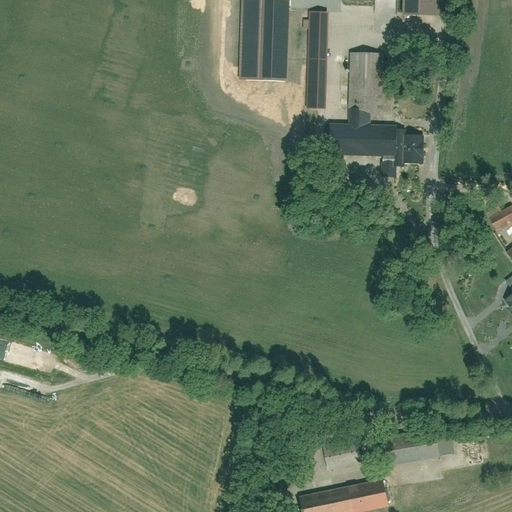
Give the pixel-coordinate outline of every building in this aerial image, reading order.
[(286,0),(257,0),(255,80),(285,81),(286,0)] [(431,0),(398,0),(399,14),(431,15),(431,0)] [(326,13),(307,12),(304,109),(323,109),(326,13)] [(380,111),(381,54),(350,53),(348,110),(367,111),(380,111)] [(348,110),(348,124),(366,125),(367,111),(348,110)] [(348,124),(329,124),(328,153),(391,155),(392,129),(392,125),(366,125),(348,124)] [(395,163),(422,164),(423,134),(404,134),(404,129),(392,129),(391,155),(391,163),(395,163)] [(380,163),(379,175),(395,176),(395,163),(391,163),(380,163)] [(485,212),(494,230),(511,220),(511,207),(511,205),(500,211),(497,205),(485,212)] [(511,246),(503,253),(511,264),(511,246)] [(511,293),(503,300),(511,311),(511,293)] [(438,439),(392,446),(395,461),(441,454),(438,439)] [(319,455),(322,469),(364,459),(361,446),(319,455)] [(386,476),(307,494),(311,511),(327,508),(328,511),(352,511),(392,503),(386,476)]
